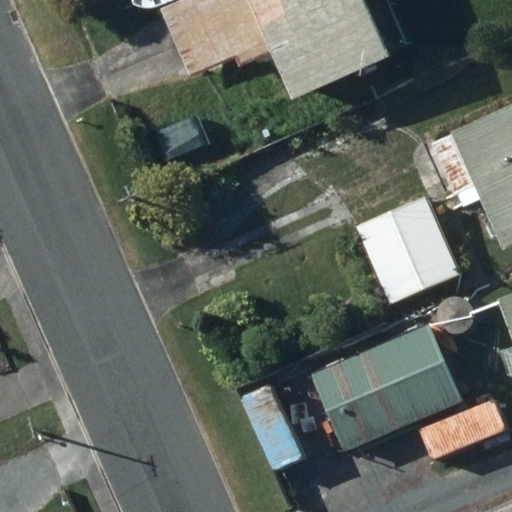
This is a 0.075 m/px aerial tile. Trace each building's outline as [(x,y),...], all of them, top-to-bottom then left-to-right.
[(390,0),(209,0),(174,15),(202,81),(247,62),(251,71),(295,53),(320,112),(420,70),(390,0)] [(391,99),(356,112),(365,135),(399,122),(391,99)] [(511,127),(455,152),(482,216),(506,207),(511,221),(511,127)] [(441,205),(370,233),(400,308),(471,280),(441,205)] [(447,333),(328,382),(359,456),(478,407),(447,333)]
